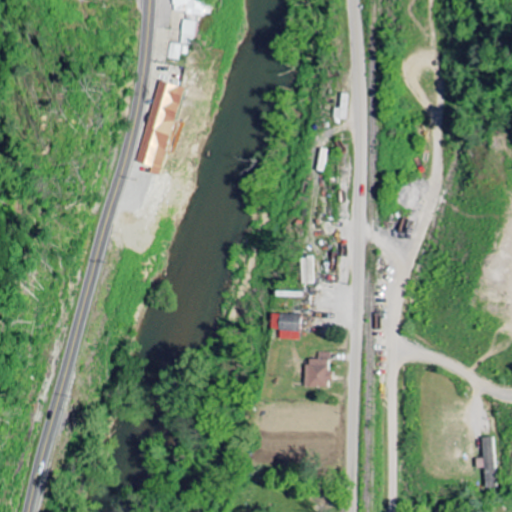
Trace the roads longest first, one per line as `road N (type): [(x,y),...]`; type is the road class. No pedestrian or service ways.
road 1 (secondary): [(148,0),(130,140),(29,511)]
road 2 (tertiary): [(353,511),(362,176),(355,0)]
